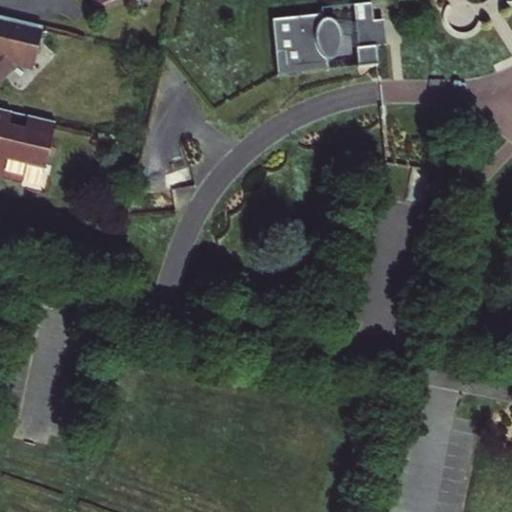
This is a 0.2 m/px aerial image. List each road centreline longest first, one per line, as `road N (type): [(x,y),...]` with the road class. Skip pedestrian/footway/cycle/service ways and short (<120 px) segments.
road 1 (residential): [(164,315),(511,389)]
road 2 (residential): [(164,315),(189,228),(244,150),(311,106),(380,92)]
road 3 (residential): [(0,279),(164,315)]
